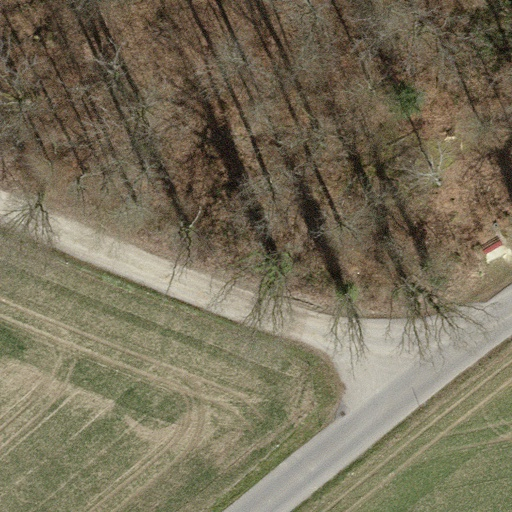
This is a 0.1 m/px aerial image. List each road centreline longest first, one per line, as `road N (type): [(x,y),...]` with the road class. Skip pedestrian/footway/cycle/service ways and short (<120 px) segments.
road 1 (track): [(412,373),(331,325),(0,199)]
road 2 (unclassified): [(253,511),(412,373),(511,309)]
